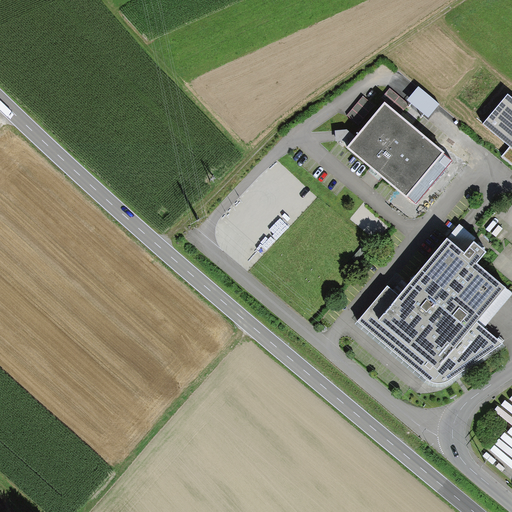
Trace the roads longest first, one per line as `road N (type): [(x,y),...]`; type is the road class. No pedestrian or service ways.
road 1 (primary): [(473,511),(159,247),(0,97)]
road 2 (residential): [(511,504),(455,451),(452,436),(461,408),(511,369)]
